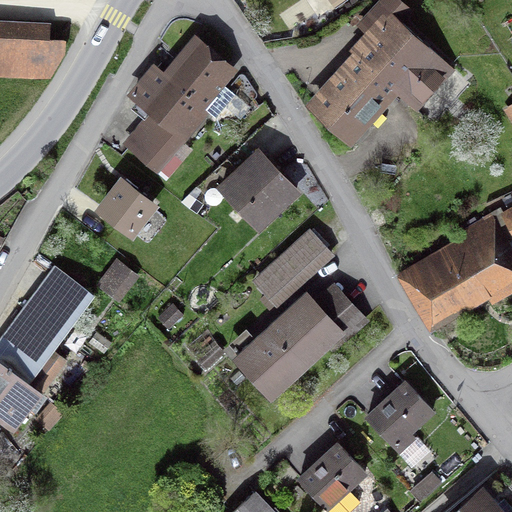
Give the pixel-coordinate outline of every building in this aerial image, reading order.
[(452,75),(385,14),(300,106),(348,150),(398,96),(417,113),(452,75)] [(0,74),(49,76),(65,52),(66,37),(50,35),(50,20),(0,17),(0,74)] [(126,93),(149,112),(186,142),(221,98),(217,95),(240,67),(195,30),(163,69),(153,61),(126,93)] [(157,171),(186,142),(149,112),(122,141),(157,171)] [(302,193),(254,150),(221,187),(270,229),(302,193)] [(155,206),(128,185),(106,214),(133,235),(155,206)] [(511,273),(511,252),(493,219),(405,271),(433,319),(511,273)] [(253,278),(277,306),(335,254),(310,227),(253,278)] [(140,274),(116,256),(96,282),(121,300),(140,274)] [(94,293),(54,263),(0,335),(0,419),(13,430),(44,388),(31,378),(94,293)] [(316,298),(307,288),(234,355),(274,397),(329,346),(335,352),(370,319),(334,280),(316,298)] [(183,313),(172,302),(158,315),(169,327),(183,313)] [(112,342),(96,331),(89,341),(104,352),(112,342)] [(225,351),(213,339),(197,355),(208,367),(225,351)] [(67,358),(54,349),(32,378),(45,388),(67,358)] [(431,407),(404,378),(364,413),(390,443),(431,407)] [(64,411),(51,400),(35,417),(49,429),(64,411)] [(364,468),(332,437),(295,474),(327,505),(364,468)] [(490,511),(497,506),(477,485),(448,511),(490,511)] [(276,511),(256,488),(228,511),(276,511)]
